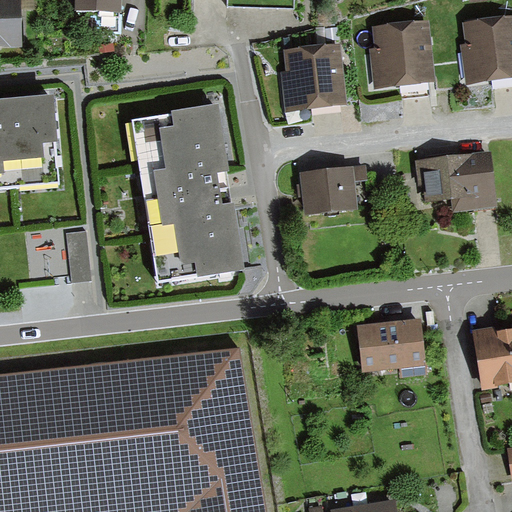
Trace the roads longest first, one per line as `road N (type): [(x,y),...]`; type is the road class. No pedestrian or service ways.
road 1 (residential): [(277,303),(0,335)]
road 2 (residential): [(511,125),(258,148)]
road 3 (residential): [(450,283),(481,511)]
road 4 (residential): [(450,283),(277,303)]
road 5 (residential): [(258,148),(277,303)]
road 6 (residential): [(231,26),(258,148)]
